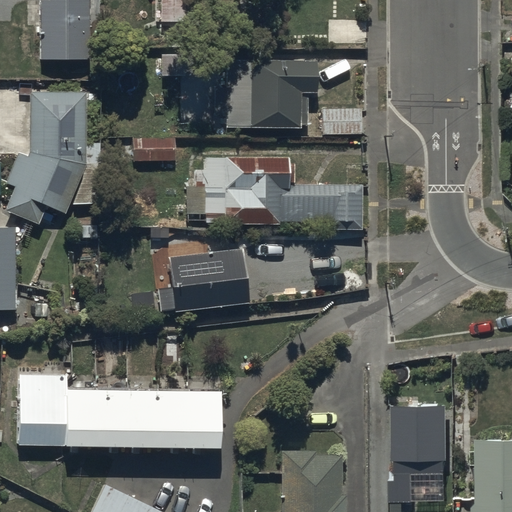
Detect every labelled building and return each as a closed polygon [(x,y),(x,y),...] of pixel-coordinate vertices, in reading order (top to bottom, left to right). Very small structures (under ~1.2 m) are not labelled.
[(38,0),(39,57),(83,56),(82,0),(38,0)] [(188,0),(158,0),(159,33),(189,32),(188,0)] [(331,45),(362,44),(362,20),(331,20),(331,45)] [(225,114),(225,125),(295,124),(295,91),(313,91),(313,60),(224,61),(224,88),(215,88),(216,115),(225,114)] [(59,213),(82,157),(82,93),(29,93),(29,157),(18,152),(6,182),(14,186),(5,207),(38,221),(44,206),(59,213)] [(322,134),(359,133),(358,108),(322,109),(322,134)] [(129,140),(129,158),(175,157),(174,139),(129,140)] [(172,209),(172,222),(359,221),(359,182),(287,182),(287,157),(205,157),(205,169),(196,169),(197,185),(186,185),(186,209),(172,209)] [(0,306),(17,307),(16,227),(0,226),(0,306)] [(239,248),(168,258),(176,309),(247,299),(239,248)] [(16,442),(215,445),(216,387),(65,385),(65,376),(17,375),(16,442)] [(449,404),(391,404),(392,457),(395,457),(395,478),(389,478),(389,501),(395,501),(413,501),(412,473),(444,473),(444,457),(449,457),(449,404)] [(511,511),(511,436),(473,437),(473,511),(511,511)] [(278,452),(278,511),(343,511),(343,498),(343,456),(315,456),(315,452),(278,452)] [(162,511),(107,485),(93,511),(162,511)]
